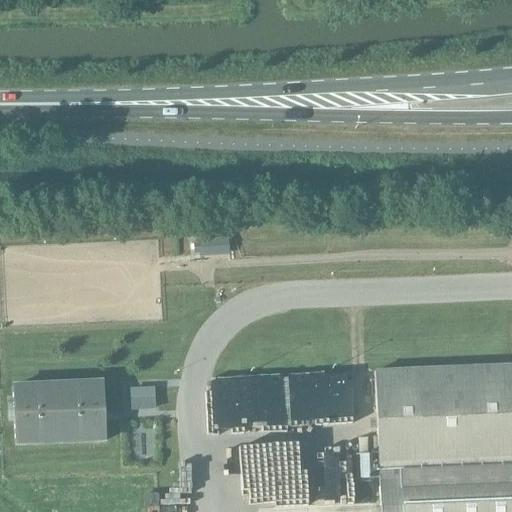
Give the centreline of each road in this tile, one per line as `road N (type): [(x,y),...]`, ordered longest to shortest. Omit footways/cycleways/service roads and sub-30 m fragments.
road 1 (primary): [(511,77),(248,102)]
road 2 (primary): [(248,102),(401,117),(511,116)]
road 3 (primary): [(0,104),(248,102)]
